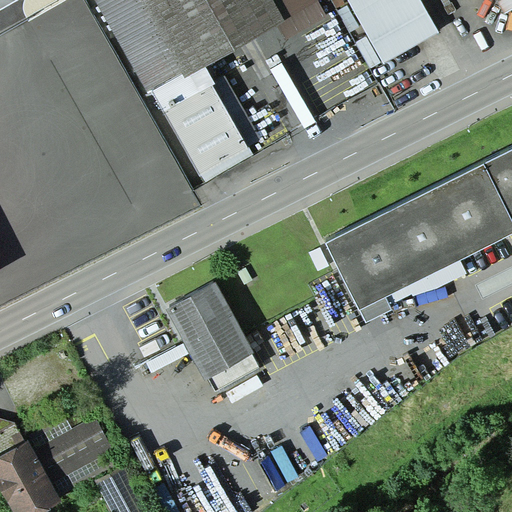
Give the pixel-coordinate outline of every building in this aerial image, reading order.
[(165,0),(96,0),(150,92),(182,74),(184,78),(205,66),(204,64),(165,0)] [(165,0),(204,64),(317,0),(165,0)] [(348,0),(383,63),(440,33),(421,0),(348,0)] [(511,0),(495,0),(506,17),(511,13),(511,0)] [(150,92),(203,183),(253,154),(249,149),(213,86),(216,84),(214,81),(205,66),(184,78),(182,74),(150,92)] [(224,75),(214,81),(216,84),(213,86),(249,149),(262,141),(224,75)] [(511,233),(511,150),(326,243),(359,309),(511,233)] [(216,280),(165,309),(205,380),(208,378),(215,392),(259,367),(252,355),(256,353),(216,280)] [(26,438),(32,450),(96,416),(89,403),(26,438)] [(114,450),(96,416),(32,450),(51,484),(114,450)] [(0,417),(0,488),(13,511),(43,511),(61,503),(56,494),(51,484),(32,450),(26,438),(17,422),(0,417)] [(114,450),(51,484),(56,494),(119,460),(114,450)] [(95,482),(111,511),(149,511),(124,466),(95,482)]
